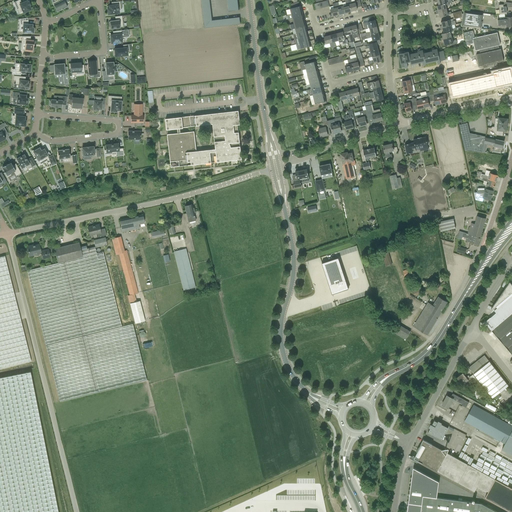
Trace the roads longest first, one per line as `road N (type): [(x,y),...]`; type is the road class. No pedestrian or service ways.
road 1 (unclassified): [(76,511),(7,233)]
road 2 (unclassified): [(7,233),(142,208),(272,169)]
road 3 (secondary): [(342,412),(307,391),(282,347),(295,274),(285,206)]
road 4 (secondary): [(365,404),(383,380),(428,353),(509,229)]
road 5 (residential): [(36,134),(53,141),(118,134),(119,122),(38,117)]
road 6 (residential): [(45,58),(105,53),(100,1),(48,24)]
road 7 (secondary): [(270,135),(248,0)]
road 8 (unclassified): [(409,443),(472,330)]
